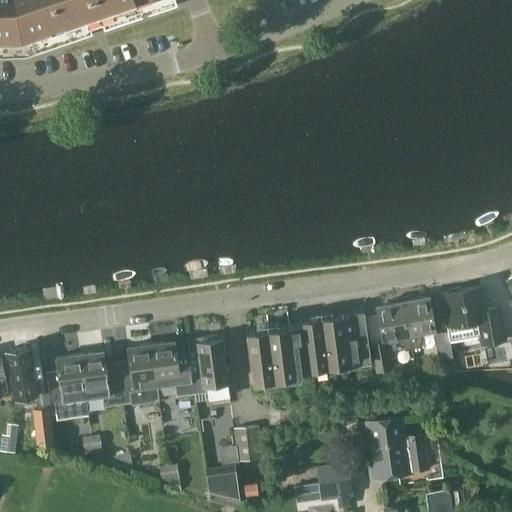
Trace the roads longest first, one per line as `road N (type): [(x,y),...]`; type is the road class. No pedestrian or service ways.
road 1 (unclassified): [(0,328),(451,270),(511,252)]
road 2 (unclassified): [(0,93),(216,51)]
road 3 (unclassified): [(216,51),(336,0)]
